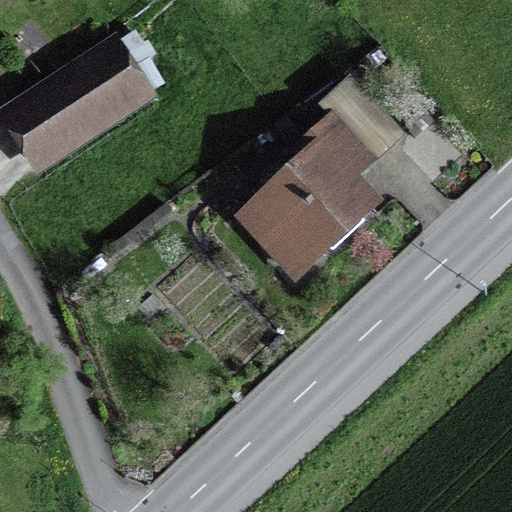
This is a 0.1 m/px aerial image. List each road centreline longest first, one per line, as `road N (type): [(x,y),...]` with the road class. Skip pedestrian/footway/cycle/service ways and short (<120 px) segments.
road 1 (tertiary): [(511,216),(197,511)]
road 2 (residential): [(0,252),(60,366),(118,511)]
